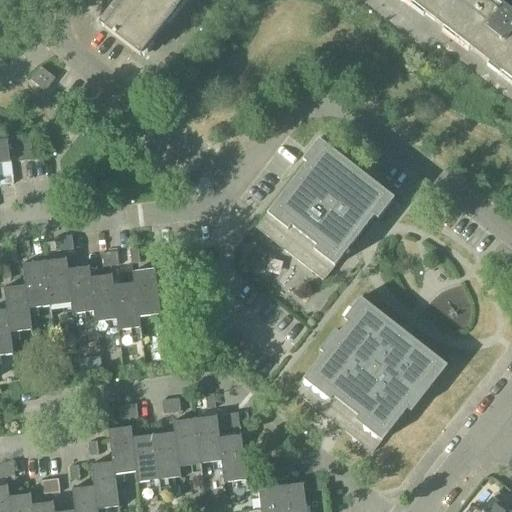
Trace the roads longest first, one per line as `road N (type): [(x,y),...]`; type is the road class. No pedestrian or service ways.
road 1 (residential): [(380,511),(215,381),(63,398),(50,439),(0,447)]
road 2 (residential): [(511,237),(334,101),(299,106),(253,170),(233,175)]
road 3 (residential): [(78,0),(61,38),(68,59),(203,164),(233,175)]
road 4 (residential): [(0,238),(205,207),(233,175)]
